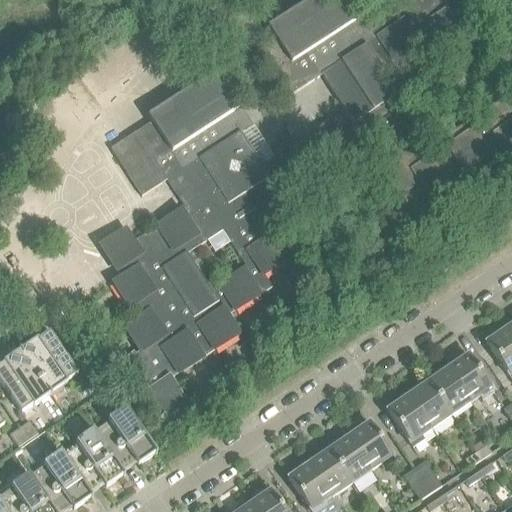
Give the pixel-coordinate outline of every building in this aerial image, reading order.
[(234,314),(271,290),(263,278),(287,262),(260,220),(364,153),(379,176),(371,181),(394,218),(370,233),(386,258),(423,235),(431,247),(456,231),(439,206),(435,208),(428,197),(500,151),(508,163),(511,159),(511,105),(507,99),(486,112),(487,113),(439,143),(434,146),(431,148),(423,136),(423,137),(381,73),(382,72),(381,71),(392,63),(393,65),(429,42),(437,54),(474,30),(455,1),(453,2),(451,0),(396,0),(404,11),(369,34),(346,0),(312,0),(267,30),(275,42),(261,51),(291,97),(306,88),(306,87),(321,77),(347,117),(335,125),(333,120),(271,160),(274,164),(263,172),(240,136),(252,128),(217,74),(147,119),(151,125),(110,151),(141,199),(166,183),(177,199),(181,197),(188,208),(133,244),(125,232),(100,248),(116,273),(120,271),(125,278),(113,286),(136,322),(124,330),(140,354),(135,357),(132,354),(115,370),(145,403),(160,426),(188,407),(171,380),(238,337),(225,316),(232,312),(234,314)] [(511,321),(503,328),(505,332),(511,341),(511,321)] [(511,341),(505,332),(485,346),(511,383),(511,382),(511,341)] [(83,384),(66,360),(60,351),(49,334),(37,342),(37,341),(20,353),(50,397),(66,386),(71,393),(83,384)] [(50,397),(20,353),(3,365),(3,366),(0,367),(0,385),(3,390),(4,390),(10,399),(9,399),(21,416),(32,408),(33,409),(50,397)] [(493,395),(468,358),(448,371),(470,406),(479,399),(482,403),(493,395)] [(470,406),(448,371),(445,367),(433,376),(436,379),(427,386),(450,419),(470,406)] [(450,419),(427,386),(418,392),(415,388),(404,396),(406,400),(430,433),(450,419)] [(430,433),(406,400),(386,414),(412,451),(424,443),(421,439),(430,433)] [(511,406),(503,412),(511,425),(511,406)] [(155,456),(127,414),(110,426),(109,424),(92,436),(93,437),(122,479),(123,478),(120,474),(128,468),(129,468),(135,464),(138,468),(155,456)] [(37,436),(28,424),(19,431),(27,443),(37,436)] [(394,463),(369,426),(349,439),(371,473),(380,467),(383,471),(394,463)] [(27,443),(19,431),(9,437),(18,449),(27,443)] [(371,473),(349,439),(346,435),(334,443),(337,447),(328,453),(351,487),(371,473)] [(122,479),(93,437),(78,448),(77,446),(60,458),(61,459),(89,501),(91,500),(88,496),(96,490),(103,486),(105,490),(122,479)] [(490,456),(486,449),(475,456),(480,463),(490,456)] [(505,465),(511,459),(511,451),(501,459),(505,465)] [(351,487),(328,453),(319,460),(316,456),(305,464),(307,468),(332,500),(351,487)] [(480,463),(475,456),(465,463),(469,470),(480,463)] [(73,511),(89,501),(61,459),(45,470),(44,469),(28,480),(29,482),(49,511),(64,511),(70,508),(72,511),(73,511)] [(441,489),(424,465),(414,472),(430,496),(441,489)] [(480,481),(494,472),(490,466),(477,475),(480,481)] [(332,500),(307,468),(288,481),(308,511),(322,511),(325,511),(322,507),(332,500)] [(430,496),(414,472),(403,479),(420,503),(430,496)] [(467,490),(480,481),(477,475),(463,484),(467,490)] [(49,511),(29,482),(13,492),(12,491),(0,498),(0,509),(2,511),(49,511)] [(442,506),(456,497),(452,492),(439,501),(442,506)] [(282,511),(270,494),(250,507),(253,511),(282,511)] [(427,511),(433,511),(442,506),(439,501),(425,510),(427,511)] [(253,511),(250,507),(247,503),(236,511),(253,511)]
